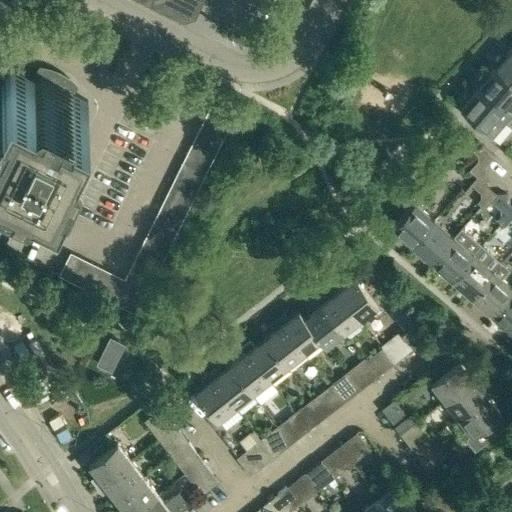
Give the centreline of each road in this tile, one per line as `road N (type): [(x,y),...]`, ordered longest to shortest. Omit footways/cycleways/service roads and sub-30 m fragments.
road 1 (unclassified): [(95,0),(235,66),(269,67),(292,56),(327,0)]
road 2 (residential): [(249,499),(362,407)]
road 3 (unclassified): [(71,511),(0,403)]
road 4 (residential): [(249,499),(175,400)]
